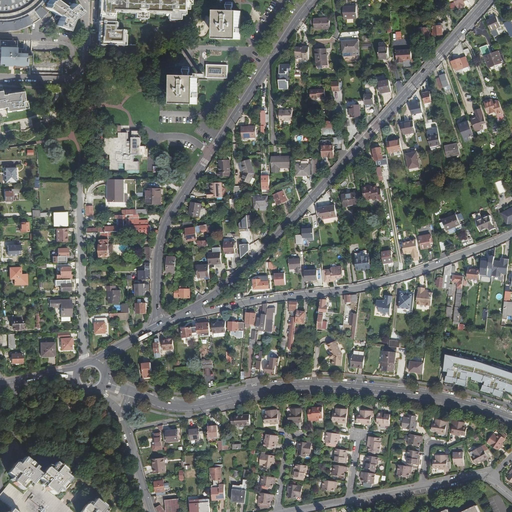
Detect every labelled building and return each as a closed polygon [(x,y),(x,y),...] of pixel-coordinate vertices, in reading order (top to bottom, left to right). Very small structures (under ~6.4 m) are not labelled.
[(0,0),(0,14),(1,15),(4,15),(8,14),(15,12),(23,10),(26,8),(30,6),(33,3),(36,0),(35,0),(0,0)] [(15,31),(22,29),(28,27),(34,23),(40,19),(45,15),(50,9),(55,13),(56,12),(61,16),(60,17),(59,25),(64,26),(69,27),(73,18),(78,13),(81,12),(78,9),(74,2),(72,4),(67,8),(66,9),(64,7),(61,5),(61,4),(57,1),(56,0),(46,0),(46,1),(40,8),(35,12),(29,16),(22,19),(15,21),(8,23),(2,23),(0,22),(0,31),(2,32),(7,32),(15,31)] [(15,12),(8,14),(4,15),(1,15),(0,14),(0,21),(1,21),(8,21),(15,19),(22,17),(27,14),(32,11),(36,8),(40,4),(42,0),(35,0),(36,0),(33,3),(30,6),(26,8),(23,10),(15,12)] [(99,20),(98,44),(126,45),(126,34),(124,34),(124,29),(115,29),(115,21),(114,21),(114,11),(135,12),(135,17),(147,18),(147,12),(168,13),(168,18),(180,18),(180,13),(184,14),(184,9),(188,9),(188,4),(190,4),(190,0),(99,0),(99,14),(100,14),(99,20)] [(465,5),(464,2),(462,0),(454,0),(458,8),(465,5)] [(233,12),(233,9),(234,9),(234,4),(230,4),(226,4),(226,9),(227,9),(227,12),(219,11),(218,39),(241,40),(242,12),(233,12)] [(355,19),(354,7),(349,7),(349,4),(341,5),(341,19),(355,19)] [(496,17),(486,21),(491,31),(500,27),(496,17)] [(511,26),(508,17),(502,20),(509,35),(511,38),(511,37),(511,26)] [(331,28),(330,18),(314,19),(315,29),(331,28)] [(442,22),(441,22),(441,26),(433,26),(434,35),(443,35),(442,22)] [(421,36),(429,36),(429,27),(420,28),(421,36)] [(0,65),(30,66),(31,55),(26,55),(26,53),(16,52),(17,40),(0,40),(0,65)] [(358,51),(358,41),(341,42),(342,52),(358,51)] [(309,58),(310,48),(304,48),(300,48),(300,46),(296,46),(296,56),(303,56),(303,58),(309,58)] [(380,58),(389,58),(389,48),(380,48),(380,58)] [(327,65),(326,50),(316,50),(317,66),(327,65)] [(403,61),(409,60),(409,50),(396,51),(397,62),(403,62),(403,61)] [(497,50),(490,53),(486,54),(490,66),(502,61),(497,50)] [(459,70),(469,66),(466,58),(466,57),(451,62),(454,69),(459,67),(459,70)] [(207,78),(228,79),(229,65),(208,64),(207,78)] [(293,71),(293,64),(281,64),(281,89),(290,89),(290,81),(288,81),(289,71),(293,71)] [(43,67),(3,66),(3,74),(44,75),(43,67)] [(61,68),(50,67),(51,75),(61,76),(61,68)] [(189,77),(189,74),(190,74),(190,69),(186,68),(183,68),(182,74),(183,74),(183,76),(175,76),(174,105),(197,105),(199,77),(189,77)] [(440,77),(443,87),(449,85),(446,75),(440,77)] [(381,92),(391,90),(389,80),(379,82),(381,92)] [(341,90),(340,82),(333,82),(333,91),(341,90)] [(326,96),(326,89),(312,89),(312,98),(319,98),(319,97),(326,96)] [(0,108),(5,108),(6,112),(28,109),(27,101),(26,102),(24,92),(3,95),(2,91),(0,91),(0,108)] [(424,103),(432,103),(432,92),(424,93),(424,103)] [(364,95),(365,104),(374,104),(373,94),(364,95)] [(495,120),(504,117),(499,102),(493,103),(493,100),(491,101),(491,100),(488,101),(488,102),(487,101),(485,102),(485,103),(484,103),(489,118),(494,116),(495,120)] [(422,103),(411,104),(412,114),(423,113),(422,103)] [(350,117),(360,116),(359,106),(350,106),(350,117)] [(295,115),(295,110),(282,110),(282,120),(295,120),(295,115)] [(482,125),(487,124),(482,110),(477,111),(479,117),(472,120),(476,131),(483,129),(482,125)] [(416,132),(414,121),(402,124),(404,135),(416,132)] [(462,135),(473,132),(469,121),(459,124),(462,135)] [(495,123),(490,124),(493,134),(498,132),(495,123)] [(242,137),(245,137),(256,137),(257,127),(247,127),(245,127),(242,127),(242,137)] [(140,130),(135,129),(132,129),(132,141),(127,141),(127,132),(118,131),(118,136),(104,136),(104,145),(100,145),(100,154),(109,154),(109,169),(117,169),(117,163),(124,163),(124,169),(135,170),(138,170),(138,160),(135,160),(133,160),(133,154),(135,154),(143,154),(143,156),(146,156),(146,155),(145,154),(145,145),(140,145),(140,130)] [(439,135),(428,138),(430,147),(441,145),(439,135)] [(389,152),(402,149),(400,139),(387,141),(389,152)] [(458,143),(445,146),(447,157),(460,154),(458,143)] [(323,156),(328,156),(328,157),(333,157),(333,146),(323,146),(323,156)] [(33,157),(32,147),(21,148),(22,158),(33,157)] [(373,149),(375,160),(376,162),(379,161),(379,159),(383,159),(381,147),(373,149)] [(409,169),(420,167),(417,153),(406,155),(409,169)] [(290,167),(290,158),(274,158),(274,172),(279,172),(279,167),(290,167)] [(219,160),(220,172),(218,172),(218,176),(230,176),(229,159),(219,160)] [(241,179),(245,181),(249,183),(254,173),(250,159),(245,160),(242,161),(245,172),(241,179)] [(313,175),(313,164),(297,165),(297,175),(313,175)] [(4,183),(16,183),(16,167),(4,167),(4,183)] [(501,180),(495,182),(499,194),(505,192),(501,180)] [(125,196),(125,181),(117,181),(117,185),(116,185),(117,195),(115,195),(115,201),(126,202),(125,196)] [(208,198),(222,198),(222,183),(211,183),(211,192),(208,192),(208,198)] [(383,200),(380,189),(377,189),(377,187),(371,188),(371,185),(363,187),(365,199),(370,199),(369,198),(373,197),(373,200),(379,199),(380,200),(383,200)] [(18,193),(18,189),(11,189),(11,191),(4,191),(4,201),(11,201),(11,193),(18,193)] [(279,205),(288,201),(284,191),(275,195),(279,205)] [(357,204),(355,193),(342,195),(344,206),(357,204)] [(65,212),(68,212),(68,197),(59,197),(59,212),(65,212)] [(268,197),(260,198),(260,200),(255,200),(255,209),(260,208),(260,206),(268,205),(268,197)] [(199,217),(202,218),(205,216),(206,211),(205,208),(201,207),(202,204),(192,202),(189,215),(199,217)] [(318,208),(319,213),(321,213),(322,216),(322,219),(336,216),(334,205),(329,206),(318,208)] [(86,216),(94,216),(94,206),(86,206),(86,216)] [(511,222),(511,208),(502,213),(508,225),(511,222)] [(65,221),(65,212),(59,212),(54,213),(54,225),(63,225),(65,225),(65,221)] [(240,229),(252,228),(252,213),(243,213),(243,221),(240,221),(240,229)] [(126,231),(127,231),(127,226),(126,215),(116,215),(116,218),(120,218),(120,226),(107,227),(107,232),(109,232),(126,231)] [(159,218),(159,215),(151,215),(138,215),(134,215),(126,215),(127,226),(149,226),(149,221),(139,222),(139,218),(159,218)] [(461,225),(457,215),(443,220),(447,230),(461,225)] [(495,229),(490,216),(476,221),(480,231),(489,228),(490,231),(495,229)] [(194,221),(182,223),(183,230),(185,230),(187,242),(196,240),(194,221)] [(151,226),(149,226),(127,226),(127,231),(131,231),(131,235),(151,235),(151,232),(151,226)] [(66,228),(56,228),(56,239),(56,241),(67,241),(66,228)] [(314,228),(303,228),(303,239),(314,239),(314,228)] [(109,256),(109,232),(107,232),(103,232),(100,232),(100,256),(109,256)] [(419,237),(421,249),(431,247),(430,241),(432,241),(431,235),(419,237)] [(419,257),(416,239),(412,240),(411,242),(403,243),(404,254),(414,252),(414,253),(412,254),(413,258),(414,258),(414,261),(419,260),(419,257)] [(6,259),(14,259),(13,244),(5,244),(6,259)] [(241,244),(241,257),(246,257),(246,253),(250,252),(250,244),(241,244)] [(57,249),(57,256),(60,256),(60,260),(67,259),(66,256),(67,256),(67,248),(57,249)] [(235,249),(224,250),(225,261),(233,260),(236,260),(235,256),(237,255),(237,250),(235,249)] [(394,261),(392,250),(382,252),(384,263),(394,261)] [(216,253),(208,254),(208,265),(221,264),(221,254),(216,254),(216,253)] [(364,256),(359,257),(360,259),(361,270),(371,269),(369,257),(365,258),(364,256)] [(167,273),(175,273),(176,257),(168,257),(167,273)] [(289,260),(290,269),(296,269),(297,272),(302,272),(301,259),(289,260)] [(501,262),(498,262),(495,262),(493,277),(496,277),(498,278),(499,274),(502,274),(508,275),(510,259),(504,259),(504,263),(501,262)] [(198,278),(209,277),(208,265),(197,266),(198,278)] [(323,271),(324,282),(334,281),(335,279),(337,279),(341,279),(341,277),(344,276),(343,274),(345,274),(344,270),(343,270),(342,266),(331,267),(331,268),(331,271),(327,272),(327,270),(323,271)] [(69,279),(71,279),(71,274),(69,274),(69,267),(57,267),(57,270),(58,270),(58,271),(59,271),(59,275),(56,275),(56,280),(69,279)] [(21,275),(20,268),(10,268),(10,279),(15,279),(15,285),(28,285),(28,275),(21,275)] [(319,270),(305,270),(306,282),(320,282),(319,270)] [(468,279),(474,280),(478,280),(480,281),(481,271),(475,270),(469,270),(468,279)] [(275,286),(286,286),(286,273),(275,273),(275,286)] [(259,280),(254,280),(254,289),(270,288),(270,281),(269,281),(268,276),(259,277),(259,280)] [(460,291),(458,291),(454,325),(459,325),(464,278),(454,276),(453,282),(459,283),(458,289),(460,289),(460,291)] [(69,279),(56,280),(54,280),(54,285),(60,285),(60,290),(70,290),(69,279)] [(135,282),(136,296),(146,296),(145,281),(135,282)] [(507,286),(503,320),(511,320),(511,318),(511,317),(511,316),(511,303),(508,303),(510,289),(511,286),(510,286),(507,286)] [(180,289),(174,289),(174,298),(190,298),(190,289),(187,289),(187,287),(180,287),(180,289)] [(417,304),(431,306),(433,293),(425,292),(426,289),(419,288),(417,304)] [(119,304),(120,300),(121,300),(121,291),(111,291),(111,299),(110,299),(110,304),(119,304)] [(413,309),(415,295),(410,295),(410,296),(406,295),(406,294),(401,293),(399,308),(413,309)] [(382,315),(391,316),(393,297),(387,296),(386,302),(384,302),(384,300),(381,300),(380,302),(378,301),(377,307),(380,307),(380,312),(383,312),(382,315)] [(70,309),(72,309),(72,301),(51,301),(51,307),(61,307),(62,321),(70,321),(70,317),(70,309)] [(321,301),(318,330),(322,330),(324,313),(328,314),(329,308),(327,308),(327,301),(321,301)] [(297,312),(298,308),(297,307),(298,303),(291,302),(290,313),(292,316),(297,316),(297,312)] [(136,303),(136,314),(146,313),(146,303),(136,303)] [(262,318),(258,318),(257,329),(266,330),(266,326),(268,313),(269,304),(264,305),(262,318)] [(303,312),(297,312),(297,316),(296,323),(305,323),(306,315),(303,314),(303,312)] [(275,313),(268,313),(266,326),(273,326),(275,313)] [(247,314),(246,324),(256,325),(257,315),(247,314)] [(19,316),(12,316),(12,320),(11,320),(12,326),(13,326),(13,329),(23,329),(23,320),(19,320),(19,316)] [(214,332),(227,331),(227,320),(221,320),(221,322),(213,322),(214,332)] [(106,333),(106,323),(96,323),(96,333),(106,333)] [(201,324),(197,325),(197,327),(198,335),(201,334),(202,337),(211,336),(210,323),(205,323),(205,325),(201,325),(201,324)] [(229,331),(244,332),(245,324),(230,323),(229,331)] [(184,339),(198,336),(198,335),(197,327),(183,330),(184,339)] [(57,332),(57,336),(61,336),(61,350),(71,349),(71,343),(72,343),(72,338),(69,338),(69,332),(57,332)] [(164,351),(175,350),(173,339),(163,341),(164,351)] [(328,346),(333,355),(333,360),(333,365),(342,366),(343,356),(336,342),(328,346)] [(42,356),(53,355),(54,355),(54,343),(41,343),(41,356),(42,356)] [(395,373),(398,348),(390,347),(385,347),(384,362),(383,367),(383,372),(395,373)] [(11,354),(12,363),(22,363),(22,354),(11,354)] [(280,355),(271,354),(271,358),(270,365),(267,365),(265,374),(275,376),(275,375),(278,375),(280,359),(280,355)] [(448,372),(446,382),(467,387),(469,379),(484,383),(482,392),(503,397),(505,391),(511,393),(511,371),(448,355),(444,371),(448,372)] [(366,357),(353,356),(352,365),(360,366),(365,366),(366,357)] [(411,361),(410,373),(424,374),(425,362),(411,361)] [(144,375),(152,374),(151,364),(143,365),(144,375)] [(310,422),(318,421),(318,419),(320,419),(324,419),(323,407),(313,408),(313,409),(308,410),(310,422)] [(290,422),(295,422),(298,422),(298,423),(304,423),(304,409),(292,410),(292,414),(290,414),(290,422)] [(333,421),(339,422),(342,422),(341,424),(347,424),(348,410),(337,409),(336,414),(334,413),(333,421)] [(266,423),(272,422),(275,422),(275,424),(280,424),(279,410),(267,411),(268,415),(265,416),(266,423)] [(366,423),(366,425),(371,425),(372,411),(361,410),(360,415),(358,415),(357,422),(362,423),(366,423)] [(385,424),(385,426),(390,427),(391,415),(386,415),(386,414),(379,413),(378,425),(381,425),(382,424),(385,424)] [(236,418),(236,426),(236,427),(251,426),(250,415),(239,416),(236,416),(236,418)] [(415,425),(416,422),(416,417),(409,416),(408,418),(404,418),(402,429),(416,431),(417,426),(415,425)] [(432,432),(437,433),(440,433),(440,435),(445,436),(447,421),(436,420),(436,424),(433,424),(432,432)] [(452,436),(456,437),(457,435),(461,435),(466,436),(467,428),(464,428),(465,423),(454,422),(452,436)] [(208,436),(209,440),(219,439),(218,427),(209,428),(209,436),(208,436)] [(190,431),(191,435),(188,436),(189,438),(191,438),(191,441),(200,441),(199,430),(190,431)] [(167,433),(169,443),(180,442),(178,432),(167,433)] [(342,435),(328,433),(326,443),(338,445),(339,441),(339,439),(341,439),(342,435)] [(280,441),(280,436),(269,434),(268,440),(266,439),(265,447),(277,449),(278,445),(277,445),(277,441),(280,441)] [(500,446),(502,444),(505,439),(499,435),(497,437),(494,434),(487,443),(499,452),(502,447),(500,446)] [(156,436),(155,436),(157,447),(154,448),(154,453),(163,451),(161,435),(156,435),(156,436)] [(424,437),(410,435),(408,446),(420,447),(421,444),(421,442),(424,442),(424,441),(424,437)] [(381,439),(374,438),(370,437),(368,445),(370,445),(370,448),(369,452),(381,453),(382,443),(381,443),(381,439)] [(300,442),(299,447),(300,447),(300,450),(299,456),(306,457),(307,455),(312,455),(313,444),(305,442),(300,442)] [(475,464),(481,461),(483,461),(484,462),(489,460),(482,447),(472,452),(474,456),(472,458),(475,464)] [(347,464),(348,458),(346,458),(346,454),(347,454),(348,451),(336,449),(335,456),(336,457),(335,462),(347,464)] [(420,466),(421,460),(418,460),(418,456),(421,457),(422,453),(408,451),(407,458),(409,459),(408,464),(420,466)] [(454,465),(458,465),(460,465),(460,467),(464,466),(463,453),(453,453),(454,465)] [(277,456),(276,456),(263,454),(261,465),(266,466),(265,468),(273,470),(274,464),(274,461),(276,462),(277,456)] [(368,463),(366,463),(365,468),(377,471),(378,465),(379,465),(380,458),(368,456),(367,460),(369,460),(368,463)] [(433,469),(439,469),(442,469),(442,471),(447,471),(447,456),(436,456),(436,461),(433,461),(433,469)] [(29,488),(39,475),(34,471),(36,468),(24,458),(19,462),(17,461),(7,473),(12,477),(10,480),(22,490),(26,485),(29,488)] [(154,460),(155,474),(167,473),(165,459),(154,460)] [(38,479),(43,482),(41,485),(54,495),(58,491),(60,493),(71,480),(67,476),(69,474),(55,463),(49,470),(46,468),(38,479)] [(297,472),(295,471),(294,477),(306,479),(307,474),(308,474),(309,466),(297,464),(297,468),(298,468),(297,472)] [(349,468),(335,466),(334,475),(345,477),(346,473),(346,471),(348,471),(349,468)] [(413,468),(399,466),(398,476),(410,477),(410,474),(410,472),(412,472),(413,468)] [(226,500),(225,485),(222,485),(221,469),(211,469),(211,475),(212,475),(214,481),(214,486),(212,486),(212,488),(213,500),(221,500),(226,500)] [(363,477),(363,479),(362,483),(374,484),(376,474),(362,472),(361,477),(363,477)] [(278,478),(264,476),(262,486),(274,487),(275,484),(275,482),(277,482),(278,478)] [(155,481),(157,496),(172,494),(172,491),(166,492),(164,480),(155,481)] [(338,482),(325,480),(323,490),(335,492),(335,488),(336,486),(338,486),(338,482)] [(232,503),(246,504),(248,491),(249,481),(244,481),(244,487),(234,486),(232,503)] [(8,483),(0,494),(0,498),(14,508),(18,502),(18,503),(24,494),(8,483)] [(291,490),(291,493),(290,498),(297,500),(298,497),(302,498),(304,486),(290,484),(289,489),(291,490)] [(275,495),(261,493),(260,503),(271,504),(272,501),(272,499),(275,499),(275,495)] [(110,511),(108,509),(109,507),(96,497),(92,502),(90,501),(80,511),(110,511)] [(210,511),(210,502),(200,502),(200,503),(200,511),(210,511)] [(200,511),(200,503),(191,504),(191,511),(200,511)]
